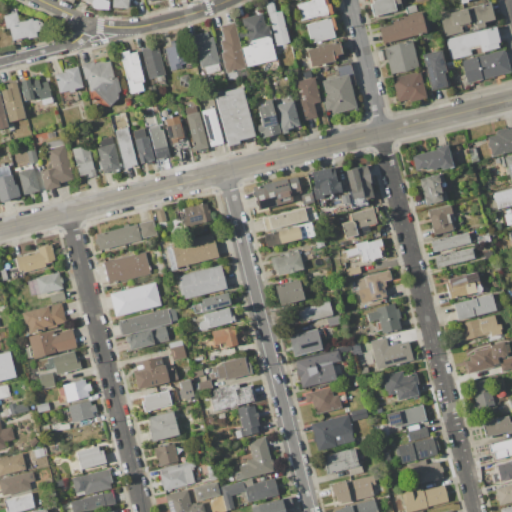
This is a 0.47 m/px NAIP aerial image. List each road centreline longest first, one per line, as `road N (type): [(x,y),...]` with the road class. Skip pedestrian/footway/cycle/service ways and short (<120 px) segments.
road 1 (tertiary): [(0,231),(511,100)]
road 2 (residential): [(348,0),(476,511)]
road 3 (residential): [(226,174),(309,511)]
road 4 (residential): [(68,214),(142,511)]
road 5 (residential): [(0,62),(225,0)]
